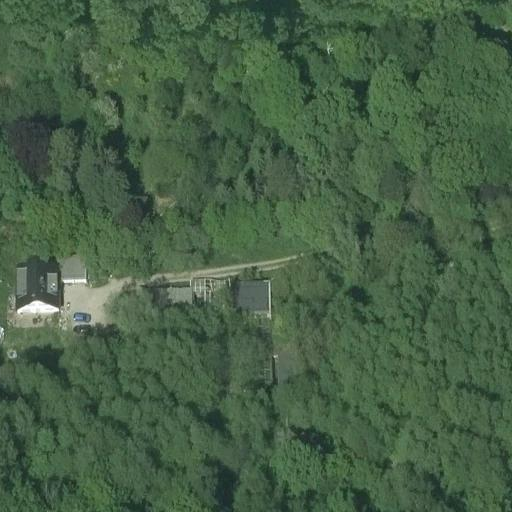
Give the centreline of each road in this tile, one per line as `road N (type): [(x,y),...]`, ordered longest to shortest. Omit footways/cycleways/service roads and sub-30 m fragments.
road 1 (track): [(511,173),(0,237)]
road 2 (secondary): [(370,0),(511,62)]
